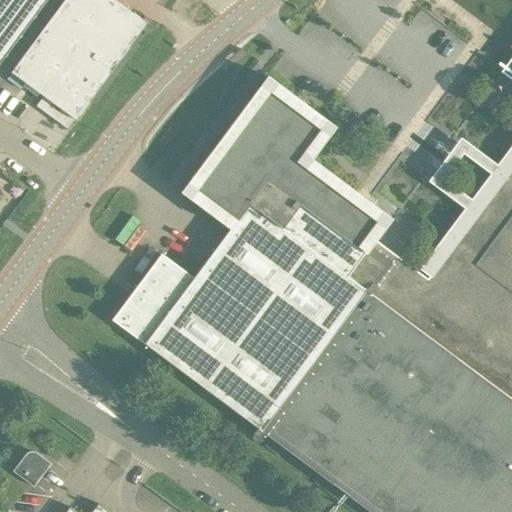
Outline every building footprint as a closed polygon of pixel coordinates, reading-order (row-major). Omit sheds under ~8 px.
[(0,0),(0,65),(48,0),(0,0)] [(75,121),(146,24),(112,0),(65,0),(52,19),(11,73),(43,97),(36,107),(67,130),(74,120),(75,121)] [(161,255),(113,320),(145,343),(371,511),(511,511),(511,57),(504,68),(511,74),(511,164),(507,172),(474,215),(429,275),(426,279),(394,255),(373,240),(389,219),(310,160),(334,128),(267,78),(183,192),(182,192),(231,229),(193,278),(161,255)] [(429,275),(504,176),(511,164),(511,74),(504,68),(500,75),(511,84),(511,146),(496,168),(460,141),(451,151),(433,174),(426,184),(464,212),(419,267),(429,275)] [(49,463),(35,452),(29,451),(24,454),(11,471),(32,486),(49,463)]
